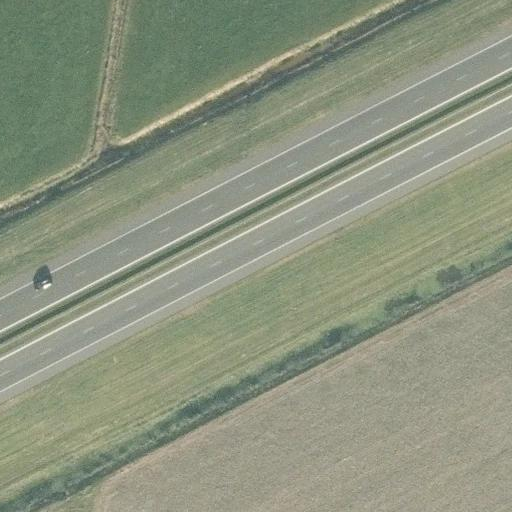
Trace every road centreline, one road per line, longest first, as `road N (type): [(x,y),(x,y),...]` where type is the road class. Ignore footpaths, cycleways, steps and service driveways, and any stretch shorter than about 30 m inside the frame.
road 1 (motorway): [(511,43),(0,306)]
road 2 (motorway): [(0,366),(511,104)]
